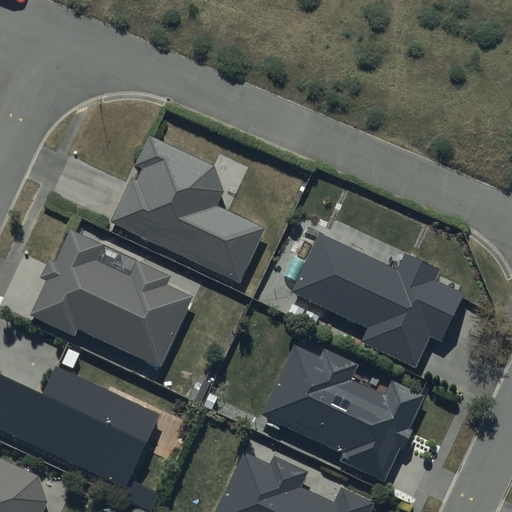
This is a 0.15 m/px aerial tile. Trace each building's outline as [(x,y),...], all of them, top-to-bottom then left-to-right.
[(131,178),(109,224),(238,285),(264,229),(227,212),(248,166),(220,153),(213,167),(147,136),(132,167),(141,171),(136,180),(131,178)] [(101,244),(69,229),(54,263),(47,260),(38,281),(44,284),(28,318),(74,339),(77,332),(159,370),(192,298),(189,297),(192,292),(168,281),(170,278),(141,264),(144,257),(104,238),(101,244)] [(397,270),(318,232),(289,296),(365,330),(359,344),(416,370),(430,339),(440,344),(463,294),(458,292),(462,285),(438,274),(440,270),(405,253),(397,270)] [(319,357),(293,345),(258,417),(340,457),(337,463),(382,485),(400,448),(404,450),(413,430),(407,427),(422,396),(392,381),(384,396),(350,379),(357,365),(324,349),(319,357)] [(159,415),(55,366),(42,393),(0,373),(0,428),(125,487),(159,415)] [(269,464),(242,452),(214,511),(369,511),(374,502),(341,487),(334,502),(300,487),(308,471),(273,455),(269,464)] [(39,476),(0,458),(0,511),(44,511),(49,503),(39,476)]
